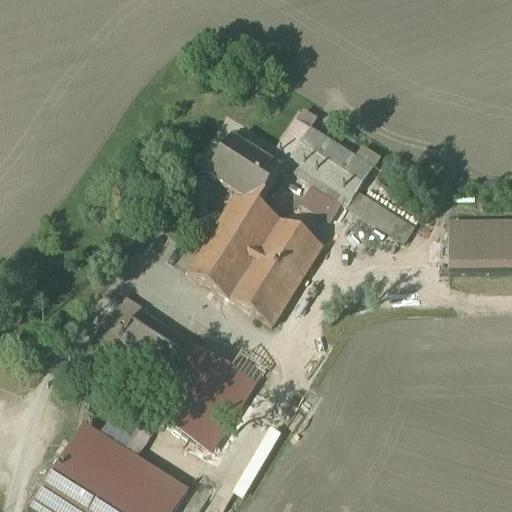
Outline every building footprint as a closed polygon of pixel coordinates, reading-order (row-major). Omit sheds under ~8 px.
[(372,172),(310,133),(289,165),(351,205),(372,172)] [(232,144),(207,181),(236,199),(256,212),(257,211),(281,174),(232,144)] [(275,163),(276,161),(275,159),(274,157),(272,156),(270,156),(268,156),(266,157),(265,159),(265,161),(265,163),(266,165),(268,166),(270,167),(272,166),(274,165),(275,163)] [(141,201),(140,182),(126,183),(127,202),(141,201)] [(256,212),(236,199),(186,277),(271,330),(321,251),(257,211),(256,212)] [(511,278),(511,224),(462,225),(462,279),(511,278)] [(166,405),(198,354),(191,350),(175,375),(123,341),(140,316),(122,304),(89,355),(166,405)] [(346,314),(347,311),(346,309),(345,307),(343,305),(340,305),(337,305),(335,307),(334,309),(334,312),(334,314),(335,315),(336,316),(338,318),(340,318),(343,317),(345,316),(346,314)] [(324,318),(323,320),(324,323),(325,325),(326,326),(328,326),(330,327),(333,326),(335,325),(336,323),(337,320),(336,318),(336,316),(335,315),(333,314),(330,314),(328,314),(325,316),(324,318)] [(191,350),(140,316),(123,341),(175,375),(191,350)] [(316,328),(315,330),(316,333),(317,335),(319,336),(322,337),(324,336),(326,335),(328,333),(329,330),(328,328),(326,326),(325,325),(324,324),(322,324),(319,324),(317,326),(316,328)] [(234,376),(198,354),(166,405),(155,421),(206,454),(249,386),(234,376)] [(254,377),(239,368),(234,376),(249,386),(254,377)] [(179,511),(188,499),(85,437),(38,511),(179,511)]
